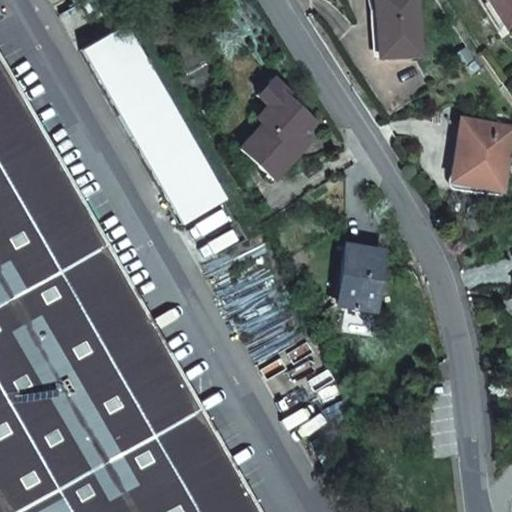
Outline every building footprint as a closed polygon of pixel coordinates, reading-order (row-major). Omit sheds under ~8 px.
[(413,0),(373,0),(374,24),(376,57),(417,55),(413,0)] [(511,0),(484,0),(502,28),(511,21),(511,0)] [(77,48),(177,223),(220,197),(121,22),(77,48)] [(249,511),(0,75),(0,511),(249,511)] [(273,108),(285,95),(286,96),(289,93),(273,78),(258,95),(268,105),(270,104),(273,108)] [(262,124),(239,148),(272,179),(296,154),(290,148),(314,123),(300,109),(286,96),(285,95),(273,108),(270,104),(268,105),(256,118),(262,124)] [(511,127),(465,119),(460,150),(454,181),(500,189),(511,127)] [(380,251),(343,245),(334,303),(371,309),(376,280),(380,251)]
